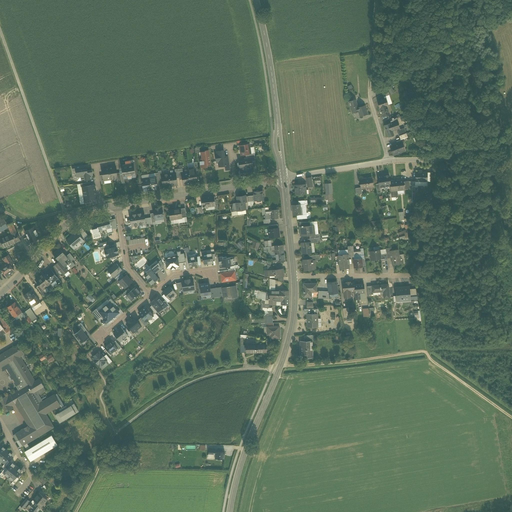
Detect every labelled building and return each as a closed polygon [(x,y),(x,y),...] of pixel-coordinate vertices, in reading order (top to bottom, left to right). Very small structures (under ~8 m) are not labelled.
[(389,95),(383,97),(384,98),(386,98),(388,105),(392,104),(389,95)] [(380,108),(386,106),(389,105),(388,105),(386,98),(384,98),(377,101),(380,108)] [(358,110),(360,116),(367,114),(364,106),(358,108),(357,108),(358,110)] [(387,110),(386,106),(380,108),(383,116),(389,114),(388,110),(387,110)] [(391,123),(401,117),(399,114),(389,120),(391,123)] [(384,125),(387,133),(392,131),(395,130),(392,122),(391,123),(384,125)] [(240,146),(241,155),(246,155),(251,154),(250,147),(249,144),(246,145),(246,143),(242,144),(243,145),(240,146)] [(390,147),(394,155),(404,151),(401,143),(397,144),(390,147)] [(199,159),(201,168),(207,167),(207,165),(211,164),(208,150),(205,151),(201,152),(202,159),(199,159)] [(218,162),(219,167),(225,166),(226,166),(225,156),(224,152),(222,152),(221,150),(217,151),(217,154),(215,154),(216,162),(218,162)] [(240,166),(240,169),(253,167),(252,160),(245,161),(239,162),(239,163),(238,163),(238,164),(238,165),(238,166),(239,166),(240,166)] [(128,178),(128,179),(131,178),(132,177),(136,177),(133,163),(128,164),(122,165),(122,168),(123,174),(124,179),(128,178)] [(116,166),(109,167),(111,179),(117,178),(118,178),(117,173),(116,166)] [(104,180),(111,179),(109,167),(102,168),(103,175),(104,180)] [(188,168),(188,172),(190,184),(197,183),(195,171),(195,167),(188,168)] [(254,172),(253,167),(240,169),(240,171),(239,172),(239,173),(239,174),(240,174),(241,174),(245,174),(245,175),(247,175),(247,174),(248,173),(254,173),(254,172)] [(92,179),(91,175),(91,173),(92,173),(92,170),(87,171),(87,169),(82,169),(76,170),(76,171),(77,177),(81,177),(81,180),(85,179),(85,180),(90,179),(92,179)] [(183,185),(190,184),(188,172),(183,173),(182,173),(182,179),(183,185)] [(416,181),(427,181),(427,172),(416,172),(416,181)] [(163,187),(164,187),(166,187),(167,186),(170,186),(169,175),(168,174),(162,175),(162,180),(163,187)] [(169,175),(170,186),(174,185),(174,186),(176,185),(177,184),(176,178),(176,174),(175,174),(169,175)] [(380,187),(389,186),(388,179),(390,179),(389,175),(378,177),(379,184),(379,188),(380,187)] [(156,177),(149,178),(151,190),(158,189),(157,182),(156,177)] [(144,191),(151,190),(149,178),(142,179),(143,184),(144,191)] [(359,179),(361,189),(373,187),(372,178),(359,179)] [(390,186),(391,191),(397,190),(404,189),(405,189),(404,181),(404,180),(390,182),(390,186)] [(295,185),(296,195),(306,194),(305,184),(295,185)] [(82,187),(83,193),(95,192),(94,185),(90,185),(82,187)] [(254,196),(254,201),(263,200),(262,190),(253,191),(254,196)] [(96,199),(95,192),(83,193),(84,200),(92,199),(96,199)] [(332,194),(324,195),(324,200),(328,199),(329,202),(333,202),(332,194)] [(236,203),(237,211),(246,210),(245,202),(246,202),(245,195),(237,197),(238,203),(236,203)] [(203,207),(203,208),(205,208),(208,208),(208,207),(214,206),(215,206),(214,200),(214,196),(202,197),(203,207)] [(293,215),(297,215),(301,214),(300,205),(300,204),(298,204),(292,205),(293,215)] [(305,204),(300,205),(301,214),(297,215),(297,218),(306,217),(305,204)] [(154,213),(155,219),(161,219),(161,218),(164,217),(162,208),(159,208),(156,208),(156,209),(153,209),(154,213)] [(169,210),(171,219),(183,218),(183,217),(181,208),(175,209),(169,210)] [(265,211),(265,213),(271,213),(271,219),(279,219),(278,209),(265,211)] [(137,214),(138,225),(146,224),(145,218),(144,212),(137,214)] [(130,219),(131,226),(138,225),(137,214),(130,215),(130,219)] [(100,221),(96,222),(99,231),(106,229),(111,228),(109,220),(109,219),(104,220),(100,221)] [(96,222),(91,224),(94,237),(100,236),(99,231),(96,222)] [(7,225),(11,234),(17,232),(12,223),(7,225)] [(300,236),(309,235),(313,235),(313,234),(312,225),(310,225),(309,225),(299,226),(299,227),(300,236)] [(33,227),(25,232),(27,237),(30,243),(39,239),(37,236),(39,235),(36,229),(35,230),(33,227)] [(77,232),(83,239),(87,235),(82,228),(77,232)] [(268,229),(269,238),(279,237),(278,228),(269,229),(268,229)] [(66,240),(74,249),(77,246),(78,247),(81,244),(84,241),(83,239),(77,232),(76,231),(66,240)] [(11,234),(9,236),(12,244),(20,241),(17,232),(11,234)] [(12,244),(9,236),(0,239),(0,240),(1,242),(0,242),(0,245),(0,246),(2,245),(3,248),(12,244)] [(251,247),(258,250),(260,244),(257,242),(253,241),(252,243),(253,243),(251,247)] [(301,243),(302,254),(311,253),(310,243),(310,242),(307,242),(301,243)] [(271,255),(272,255),(284,253),(283,245),(271,246),(270,247),(271,255)] [(114,255),(118,254),(116,247),(110,249),(105,250),(107,258),(110,256),(111,258),(115,257),(114,255)] [(56,251),(63,259),(66,256),(59,248),(56,251)] [(371,256),(372,260),(381,259),(380,254),(380,250),(373,251),(370,251),(370,252),(371,251),(372,256),(371,256)] [(392,256),(393,265),(399,264),(399,260),(400,259),(399,254),(398,250),(392,251),(390,251),(391,256),(392,256)] [(65,267),(67,265),(63,259),(56,251),(52,254),(59,262),(56,265),(60,270),(62,273),(64,274),(68,271),(68,270),(65,267)] [(178,256),(179,263),(186,262),(184,253),(181,253),(181,251),(177,252),(177,256),(178,256)] [(70,253),(66,256),(71,262),(74,259),(70,253)] [(204,264),(213,263),(213,260),(212,254),(211,253),(206,254),(206,253),(202,253),(204,264)] [(285,261),(284,253),(272,255),(273,258),(273,263),(285,261)] [(338,255),(340,269),(350,268),(348,257),(348,254),(343,254),(342,255),(338,255)] [(8,262),(10,265),(13,263),(9,256),(5,258),(8,262)] [(177,256),(165,258),(167,269),(171,268),(171,269),(175,269),(175,268),(179,267),(179,263),(178,256),(177,256)] [(222,256),(219,257),(219,261),(219,264),(220,264),(220,267),(230,266),(233,265),(233,264),(232,259),(232,257),(223,258),(222,256)] [(196,257),(189,258),(188,258),(189,266),(198,265),(197,257),(196,257)] [(303,260),(304,271),(313,270),(312,260),(312,259),(309,259),(303,260)] [(353,259),(354,268),(362,267),(362,259),(354,259),(353,259)] [(161,260),(152,267),(156,271),(163,268),(164,267),(161,260)] [(0,267),(6,277),(8,275),(10,275),(12,274),(12,273),(14,271),(10,265),(8,262),(6,263),(4,263),(3,264),(2,266),(0,267)] [(108,271),(113,277),(120,271),(122,270),(116,263),(108,271)] [(60,275),(58,272),(53,267),(50,269),(51,270),(57,277),(60,275)] [(155,281),(157,280),(159,278),(155,274),(150,268),(146,272),(147,273),(144,276),(149,281),(152,285),(155,282),(155,281)] [(275,275),(276,277),(278,277),(283,276),(283,277),(283,269),(274,270),(269,270),(269,271),(269,276),(275,275)] [(51,270),(44,276),(49,283),(50,284),(51,284),(50,283),(58,277),(57,277),(51,270)] [(120,271),(113,277),(116,280),(117,279),(122,275),(123,274),(120,271)] [(228,272),(221,273),(222,282),(236,280),(234,271),(228,272)] [(42,288),(45,286),(49,283),(44,276),(43,274),(35,280),(39,285),(42,288)] [(119,281),(118,282),(121,285),(122,285),(125,288),(132,282),(126,275),(124,277),(119,281)] [(182,281),(182,282),(183,291),(187,291),(194,290),(195,289),(193,279),(190,280),(190,279),(185,280),(185,281),(182,281)] [(273,291),(278,291),(279,281),(278,281),(270,279),(269,291),(273,291)] [(336,282),(328,283),(329,294),(337,293),(336,282)] [(351,291),(355,291),(354,285),(354,282),(350,283),(350,282),(346,282),(346,283),(343,283),(344,298),(350,297),(350,292),(351,291)] [(202,296),(211,294),(210,289),(209,283),(200,285),(202,296)] [(303,297),(310,297),(310,292),(311,292),(316,292),(316,284),(303,284),(303,297)] [(364,284),(354,285),(355,291),(355,300),(360,299),(361,299),(360,295),(364,294),(363,292),(364,292),(364,284)] [(383,294),(384,298),(389,298),(388,284),(372,286),(373,292),(376,292),(376,291),(380,290),(380,291),(383,291),(383,294)] [(36,287),(43,297),(47,294),(46,293),(42,288),(39,285),(36,287)] [(170,286),(163,292),(164,294),(169,299),(175,293),(170,286)] [(236,286),(222,288),(223,296),(224,297),(228,296),(232,296),(232,298),(237,297),(236,286)] [(131,291),(127,294),(131,300),(141,292),(136,287),(131,291)] [(396,296),(397,302),(403,301),(403,299),(410,298),(410,301),(411,301),(410,300),(410,297),(410,289),(409,287),(395,288),(396,296)] [(24,296),(28,302),(32,300),(36,305),(40,302),(31,290),(24,296)] [(266,293),(255,290),(254,295),(256,296),(256,298),(262,299),(265,300),(266,300),(266,293)] [(169,299),(164,294),(162,296),(165,300),(168,303),(170,301),(169,299)] [(162,302),(158,296),(150,302),(152,305),(158,311),(158,312),(162,308),(163,310),(166,307),(164,304),(162,302)] [(36,305),(32,308),(34,310),(42,305),(40,302),(36,305)] [(112,305),(110,302),(101,309),(103,311),(100,313),(102,315),(105,319),(103,320),(106,323),(119,312),(112,305)] [(8,307),(15,317),(21,312),(14,303),(8,307)] [(138,312),(142,317),(146,321),(147,321),(149,319),(149,320),(153,317),(152,316),(153,315),(146,306),(138,312)] [(30,308),(25,312),(28,316),(33,313),(30,308)] [(102,315),(100,313),(99,311),(97,308),(92,313),(97,319),(102,315)] [(37,318),(33,313),(28,316),(32,321),(37,318)] [(317,318),(317,314),(307,314),(307,327),(317,327),(317,318)] [(0,322),(4,328),(3,328),(7,332),(11,329),(9,326),(1,317),(1,316),(0,315),(0,322)] [(148,323),(147,321),(146,321),(142,317),(139,319),(145,326),(148,323)] [(140,327),(141,326),(137,321),(134,318),(131,320),(131,319),(128,321),(129,322),(126,324),(131,329),(133,332),(134,332),(140,327)] [(145,326),(139,319),(137,321),(141,326),(140,327),(142,329),(145,326)] [(77,325),(80,329),(81,329),(84,332),(86,330),(81,323),(77,325)] [(124,330),(121,327),(113,334),(120,342),(123,340),(126,338),(125,338),(128,335),(124,330)] [(270,332),(270,338),(279,338),(279,327),(273,327),(267,327),(267,332),(270,332)] [(132,335),(129,331),(126,328),(124,330),(128,335),(129,337),(132,335)] [(83,332),(84,332),(81,329),(80,329),(74,334),(81,344),(88,338),(85,334),(85,335),(83,332)] [(111,341),(105,347),(111,354),(117,348),(113,343),(111,341)] [(115,341),(113,343),(117,348),(118,350),(121,347),(115,341)] [(306,355),(306,356),(311,356),(311,345),(311,342),(311,341),(305,341),(304,341),(301,341),(301,347),(300,347),(300,355),(306,355)] [(0,368),(1,368),(9,363),(21,383),(16,386),(18,390),(26,385),(18,370),(17,370),(12,361),(20,356),(21,356),(24,354),(18,344),(0,355),(0,368)] [(104,357),(99,352),(92,357),(100,366),(101,366),(106,361),(107,361),(104,357)] [(46,357),(49,362),(54,359),(51,354),(46,357)] [(106,354),(104,357),(107,361),(109,363),(112,361),(106,354)] [(12,405),(15,403),(36,391),(43,387),(39,379),(35,382),(23,363),(24,362),(20,356),(12,361),(17,370),(18,370),(26,385),(18,390),(7,396),(7,395),(0,399),(0,406),(4,413),(13,407),(12,405)] [(14,383),(16,386),(21,383),(9,363),(1,368),(3,371),(7,369),(11,376),(10,376),(12,379),(13,379),(14,382),(14,383)] [(16,434),(19,440),(23,445),(24,445),(27,443),(53,427),(45,414),(60,405),(54,395),(43,402),(39,394),(45,390),(43,387),(36,391),(15,403),(29,426),(16,434)] [(56,394),(54,395),(60,405),(62,408),(60,409),(61,411),(55,415),(60,423),(79,411),(74,404),(67,408),(66,406),(64,407),(56,394)] [(27,450),(25,451),(30,461),(58,445),(52,435),(30,448),(27,450)] [(9,453),(7,451),(0,459),(0,460),(2,462),(5,464),(7,460),(12,454),(10,452),(9,453)] [(7,460),(5,464),(2,467),(4,469),(5,468),(10,462),(7,460)] [(4,474),(8,477),(17,467),(15,465),(13,463),(8,469),(4,474)] [(19,469),(17,467),(8,477),(13,481),(16,477),(22,471),(19,469)] [(33,500),(36,502),(41,507),(42,505),(43,506),(44,504),(46,501),(47,500),(44,497),(40,494),(39,493),(33,500)] [(20,506),(23,508),(29,501),(26,499),(20,506)] [(30,511),(36,511),(41,507),(36,502),(34,505),(31,503),(28,506),(31,508),(29,511),(30,511)]
